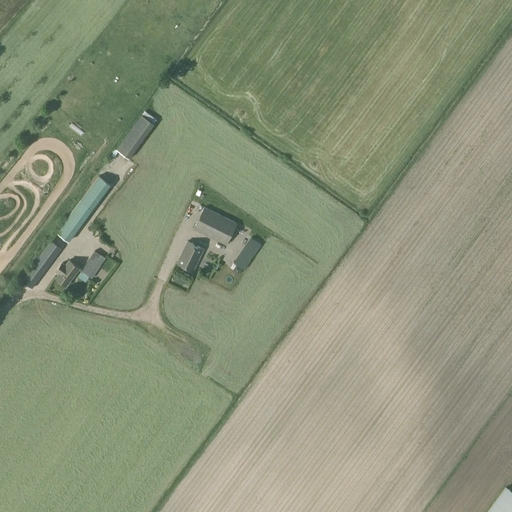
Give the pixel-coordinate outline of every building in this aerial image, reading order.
[(153,123),(141,114),(116,149),(128,157),(153,123)] [(69,241),(111,184),(98,175),(56,232),(69,241)] [(237,223),(204,207),(193,229),(226,245),(237,223)] [(51,240),(20,281),(32,288),(62,248),(51,240)] [(177,263),(193,270),(203,249),(187,241),(177,263)] [(105,258),(94,251),(81,271),(92,278),(105,258)] [(161,282),(171,263),(162,258),(153,277),(161,282)] [(66,286),(79,268),(69,260),(65,265),(62,263),(56,271),(59,273),(56,278),(58,280),(58,282),(61,285),(64,284),(66,286)] [(238,275),(242,269),(236,265),(232,271),(238,275)] [(169,349),(196,362),(201,350),(175,337),(169,349)] [(511,511),(511,493),(504,487),(485,511),(511,511)]
